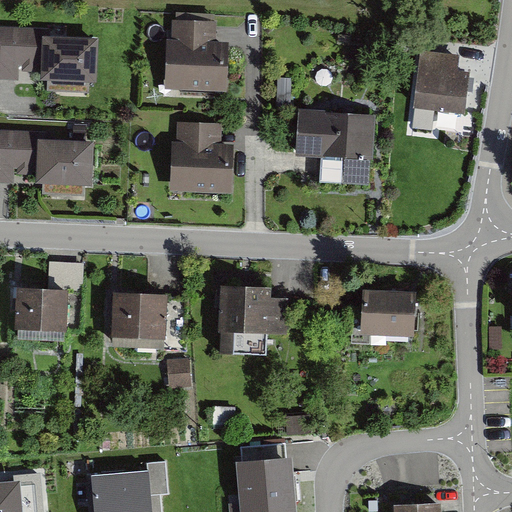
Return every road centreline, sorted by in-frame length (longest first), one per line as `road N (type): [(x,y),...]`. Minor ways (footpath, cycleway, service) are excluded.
road 1 (residential): [(0,234),(419,253),(475,245)]
road 2 (residential): [(511,42),(475,245)]
road 3 (residential): [(475,245),(467,270),(472,438)]
road 4 (residential): [(472,438),(349,452),(336,468),(332,511)]
